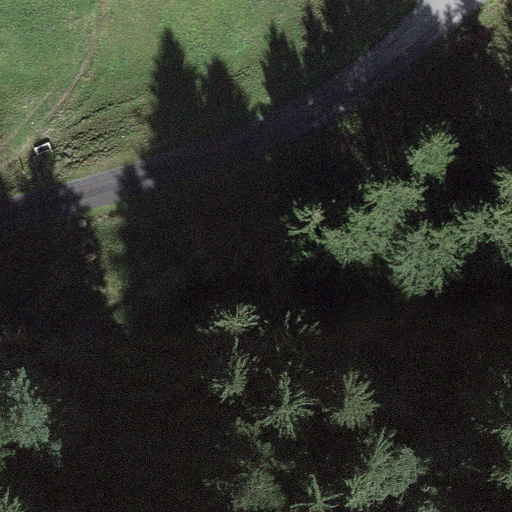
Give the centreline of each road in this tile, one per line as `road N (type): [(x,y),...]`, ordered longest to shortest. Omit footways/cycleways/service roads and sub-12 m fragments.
road 1 (unclassified): [(0,212),(198,159),(300,115),(379,67),(453,0)]
road 2 (track): [(0,166),(80,63),(95,0)]
